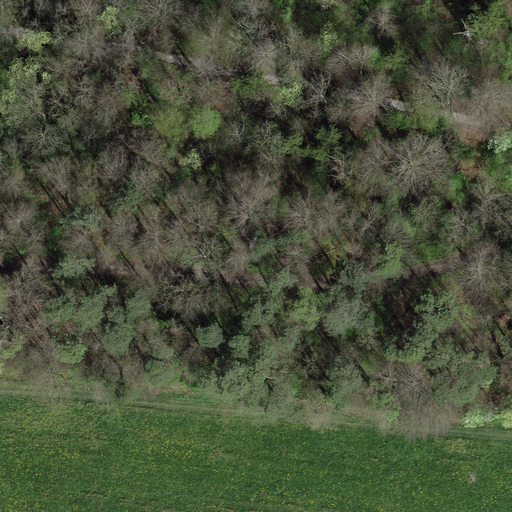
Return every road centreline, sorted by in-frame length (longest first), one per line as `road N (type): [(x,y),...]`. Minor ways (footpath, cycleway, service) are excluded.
road 1 (track): [(0,18),(295,91),(511,133)]
road 2 (track): [(511,250),(424,274),(124,245),(0,244)]
